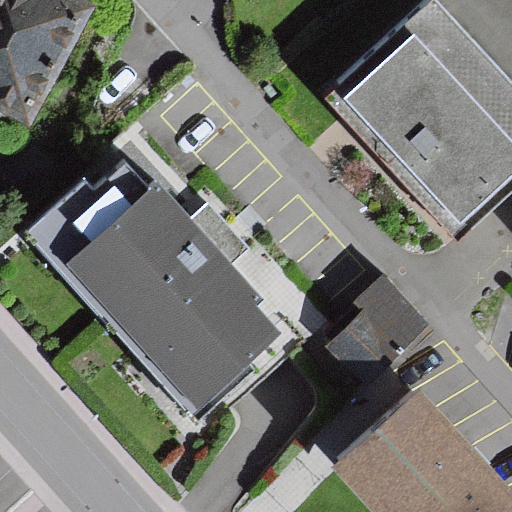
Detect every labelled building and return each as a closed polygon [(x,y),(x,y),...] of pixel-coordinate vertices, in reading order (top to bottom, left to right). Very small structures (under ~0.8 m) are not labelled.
[(0,0),(0,111),(30,127),(90,6),(78,0),(0,0)] [(456,235),(511,186),(511,81),(439,0),(426,0),(326,89),(456,235)] [(116,346),(188,428),(327,305),(255,224),(240,237),(138,122),(36,212),(138,327),(116,346)] [(377,281),(346,307),(356,318),(318,350),(356,396),(392,365),(387,358),(419,331),(377,281)] [(511,511),(511,454),(438,372),(350,451),(394,501),(404,492),(422,511),(511,511)]
